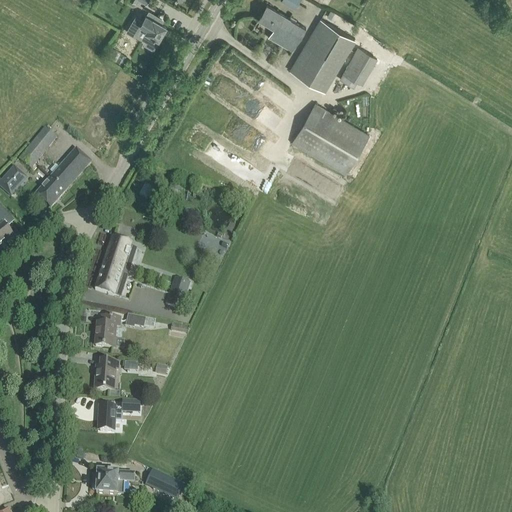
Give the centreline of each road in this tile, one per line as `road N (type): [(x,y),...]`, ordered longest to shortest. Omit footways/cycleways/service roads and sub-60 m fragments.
road 1 (tertiary): [(52,507),(61,315),(69,270),(91,224)]
road 2 (tertiary): [(91,224),(220,0)]
